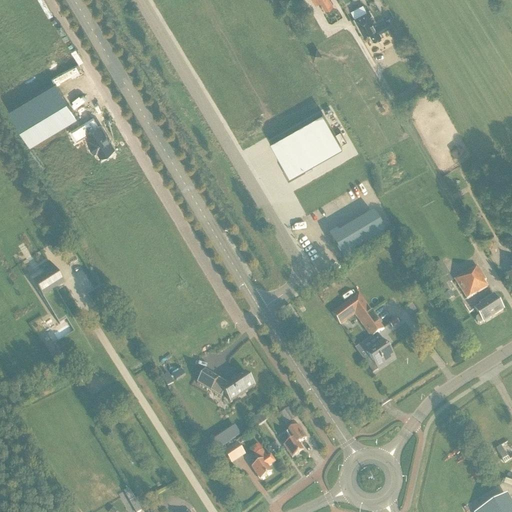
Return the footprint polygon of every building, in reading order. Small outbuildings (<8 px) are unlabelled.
[(7,0),(0,0),(0,20),(14,11),(7,0)] [(315,0),(317,3),(320,2),(325,11),(333,7),(328,0),(315,0)] [(364,5),(351,12),(355,19),(354,19),(363,35),(368,32),(373,42),(381,37),(380,34),(390,29),(396,40),(403,36),(393,18),(386,22),(378,27),(369,11),(368,12),(364,5)] [(41,28),(27,36),(40,57),(54,49),(41,28)] [(55,82),(9,110),(29,145),(76,117),(55,82)] [(322,112),(269,142),(283,166),(285,169),(283,171),(282,171),(288,181),(305,171),(304,169),(342,147),(322,112)] [(86,134),(100,126),(95,117),(72,131),(77,140),(86,134)] [(89,139),(86,141),(94,155),(98,153),(100,156),(113,148),(100,126),(86,134),(89,139)] [(465,173),(474,189),(482,184),(473,169),(465,173)] [(110,174),(63,201),(89,244),(136,217),(110,174)] [(338,232),(329,236),(331,239),(343,260),(386,234),(374,213),(339,234),(338,232)] [(158,224),(136,238),(145,251),(167,238),(158,224)] [(179,257),(121,292),(141,325),(180,300),(184,307),(201,297),(188,276),(187,277),(185,273),(188,271),(179,257)] [(55,344),(72,371),(96,356),(72,318),(61,300),(52,287),(62,281),(49,261),(40,268),(45,276),(35,283),(53,311),(51,312),(58,322),(65,318),(74,332),(55,344)] [(449,292),(453,290),(446,278),(449,276),(441,262),(428,269),(446,300),(451,296),(449,292)] [(467,300),(487,287),(483,282),(485,281),(476,266),(454,280),(467,300)] [(88,297),(94,307),(106,300),(100,290),(88,297)] [(368,308),(359,297),(357,294),(355,295),(356,297),(352,300),(351,299),(331,314),(340,326),(354,316),(355,319),(368,335),(371,339),(373,338),(376,342),(363,352),(370,360),(365,364),(373,375),(395,358),(377,335),(384,329),(368,308)] [(475,309),(479,316),(476,318),(475,320),(478,324),(480,325),(504,310),(493,294),(479,303),(480,305),(475,309)] [(299,319),(290,307),(290,306),(282,312),(291,325),(299,319)] [(392,329),(399,325),(396,319),(389,324),(392,329)] [(205,371),(197,384),(221,398),(224,393),(230,403),(254,387),(244,373),(227,384),(205,371)] [(277,406),(282,413),(280,415),(287,424),(296,418),(293,414),(294,413),(291,407),(288,409),(283,402),(277,406)] [(268,422),(262,414),(254,420),(260,428),(268,422)] [(292,459),(304,451),(299,444),(307,438),(298,425),(287,433),(292,440),(284,446),(292,459)] [(224,452),(232,464),(245,455),(237,443),(224,452)] [(251,449),(255,455),(260,462),(252,467),(260,481),(272,473),(268,467),(276,462),(271,455),(267,457),(259,444),(251,449)] [(129,502),(135,511),(139,511),(142,511),(135,499),(134,499),(128,489),(124,492),(126,495),(129,501),(129,502)] [(511,511),(511,505),(506,495),(477,511),(511,511)]
